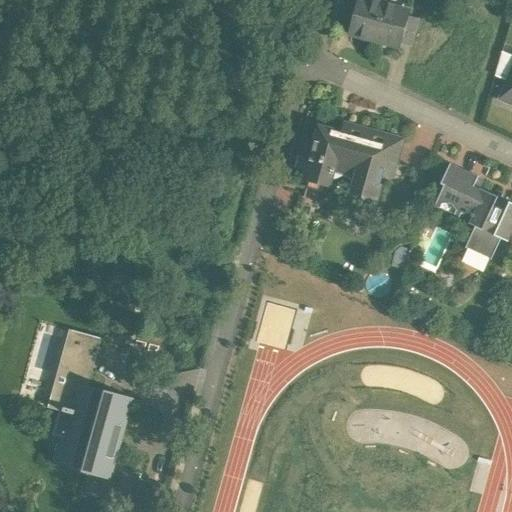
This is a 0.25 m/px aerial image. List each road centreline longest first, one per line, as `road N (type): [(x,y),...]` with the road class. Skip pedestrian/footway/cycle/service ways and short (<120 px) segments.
road 1 (residential): [(203,511),(318,77)]
road 2 (residential): [(511,162),(318,77)]
